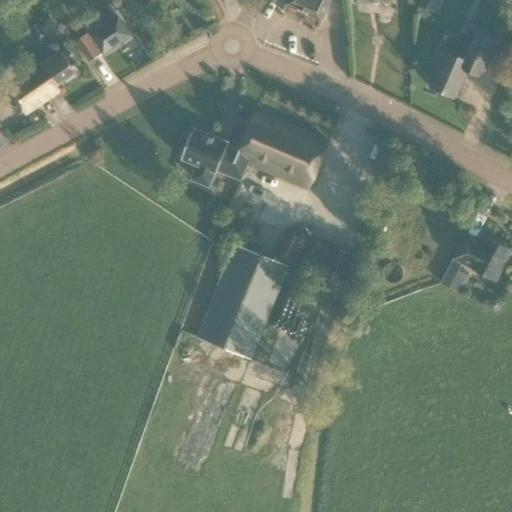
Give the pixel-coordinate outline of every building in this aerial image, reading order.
[(287,0),(285,4),(322,21),(331,0),(287,0)] [(430,0),(427,11),(443,17),(449,0),(430,0)] [(52,17),(44,23),(57,42),(65,36),(52,17)] [(103,55),(131,36),(118,17),(90,36),(88,33),(76,41),(90,62),(102,54),(103,55)] [(441,50),(446,52),(431,87),(457,99),(468,72),(483,78),(492,56),(447,36),(441,50)] [(63,50),(73,65),(82,59),(72,44),(63,50)] [(43,67),(8,91),(25,115),(60,91),(57,86),(75,73),(60,51),(41,65),(43,67)] [(193,177),(194,181),(205,188),(210,186),(214,175),(216,176),(218,173),(230,178),(231,174),(242,178),(247,166),(310,191),(329,142),(255,111),(239,151),(228,147),(229,143),(194,129),(181,159),(197,166),(193,177)] [(290,230),(277,261),(294,268),(307,237),(290,230)] [(454,261),(473,271),(496,283),(511,253),(510,252),(509,248),(503,245),(499,247),(488,241),(484,251),(478,248),(479,246),(466,239),(454,261)] [(235,246),(197,339),(249,360),(288,268),(235,246)] [(397,263),(396,263),(394,263),(392,263),(390,264),(389,265),(387,266),(386,267),(385,268),(384,270),(384,272),(384,274),(384,276),(385,277),(385,279),(387,280),(388,282),(389,283),(391,283),(393,284),(395,284),(397,283),(398,283),(400,282),(401,281),(403,280),(403,278),(404,276),(405,275),(405,273),(404,271),(404,269),(403,268),(402,266),(400,265),(399,264),(397,263)] [(440,284),(458,293),(467,276),(449,266),(440,284)] [(503,305),(501,300),(497,298),(492,300),(489,305),(491,310),(496,312),(501,310),(503,305)]
